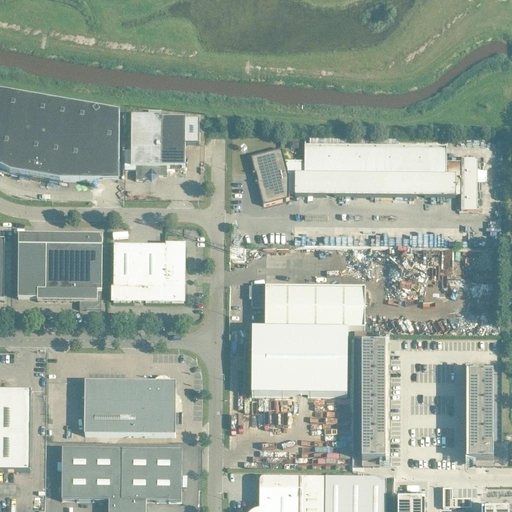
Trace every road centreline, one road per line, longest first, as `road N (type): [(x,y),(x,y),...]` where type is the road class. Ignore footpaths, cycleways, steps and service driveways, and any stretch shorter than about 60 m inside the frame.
road 1 (unclassified): [(0,204),(22,212),(217,217)]
road 2 (residential): [(215,342),(0,340)]
road 3 (residential): [(214,511),(215,342)]
road 4 (unclassified): [(215,342),(217,217)]
